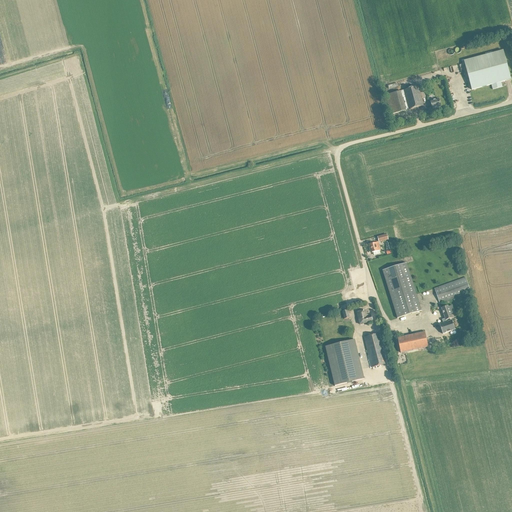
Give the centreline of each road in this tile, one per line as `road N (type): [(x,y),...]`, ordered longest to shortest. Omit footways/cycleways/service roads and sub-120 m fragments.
road 1 (unclassified): [(337,151),(511,104)]
road 2 (unknown): [(337,151),(368,283)]
